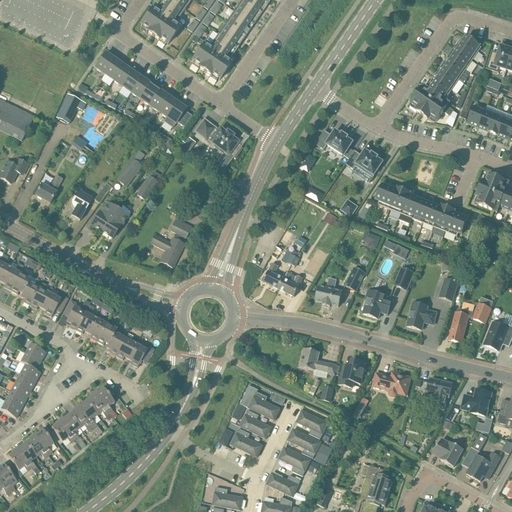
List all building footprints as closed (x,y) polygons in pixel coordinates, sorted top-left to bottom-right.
[(168,0),(162,0),(156,9),(167,16),(176,22),(184,11),(168,0)] [(191,0),(168,0),(184,11),(191,0)] [(214,2),(211,0),(207,0),(203,8),(208,11),(214,2)] [(262,14),(241,0),(234,11),(254,25),(262,14)] [(270,3),(266,0),(241,0),(262,14),(270,3)] [(222,7),(217,3),(210,13),(215,16),(222,7)] [(154,7),(141,26),(148,31),(147,33),(153,37),(167,16),(156,9),(154,7)] [(206,13),(201,9),(195,19),(200,23),(206,13)] [(254,25),(234,11),(226,23),(246,37),(254,25)] [(214,18),(209,15),(202,24),(207,28),(214,18)] [(176,22),(167,16),(153,37),(159,41),(160,40),(167,45),(181,25),(176,22)] [(198,24),(194,20),(187,30),(192,33),(198,24)] [(246,37),(226,23),(218,35),(238,48),(246,37)] [(201,25),(194,35),(200,39),(206,29),(201,25)] [(213,32),(205,43),(210,46),(219,52),(230,60),(238,48),(218,35),(217,36),(213,32)] [(473,62),(482,49),(463,36),(454,49),(473,62)] [(205,43),(192,62),(199,67),(199,68),(205,73),(219,52),(210,46),(205,43)] [(507,71),(511,53),(511,50),(510,50),(511,48),(502,45),(498,58),(491,56),(487,70),(498,73),(500,68),(507,71)] [(466,72),(473,62),(454,49),(447,59),(466,72)] [(219,52),(205,73),(211,77),(212,75),(219,81),(232,62),(230,60),(219,52)] [(114,60),(105,54),(95,68),(104,75),(114,60)] [(447,59),(440,69),(459,82),(463,84),(470,75),(466,72),(447,59)] [(104,75),(100,81),(109,87),(113,81),(123,66),(114,60),(104,75)] [(132,73),(123,66),(113,81),(122,87),(132,73)] [(452,91),(459,82),(440,69),(434,79),(452,91)] [(478,84),(483,73),(479,71),(460,118),(465,120),(480,85),(478,84)] [(141,79),(132,73),(122,87),(131,93),(141,79)] [(150,85),(141,79),(131,93),(140,99),(150,85)] [(427,88),(445,101),(452,91),(434,79),(427,88)] [(159,91),(150,85),(140,99),(149,106),(159,91)] [(422,89),(417,97),(429,105),(437,95),(427,88),(425,91),(422,89)] [(168,97),(159,91),(149,106),(158,112),(168,97)] [(437,95),(429,105),(442,114),(443,113),(450,118),(454,112),(447,107),(449,104),(445,101),(437,95)] [(56,119),(69,125),(77,109),(82,112),(86,105),(68,96),(56,119)] [(177,104),(168,97),(158,112),(167,118),(177,104)] [(429,105),(417,97),(412,104),(418,108),(416,111),(422,116),(429,105)] [(30,133),(27,131),(33,118),(0,101),(0,130),(22,142),(24,136),(27,138),(30,133)] [(167,119),(164,123),(173,129),(176,125),(177,123),(184,128),(192,117),(185,112),(186,110),(177,104),(167,119)] [(429,105),(422,116),(429,120),(431,117),(437,122),(442,114),(429,105)] [(479,128),(489,133),(495,116),(497,111),(488,107),(485,112),(479,128)] [(468,124),(479,128),(485,112),(475,108),(468,124)] [(489,133),(499,137),(505,120),(495,116),(489,133)] [(499,137),(508,141),(511,132),(511,123),(505,120),(499,137)] [(214,129),(204,121),(195,132),(207,141),(209,138),(212,141),(211,142),(216,146),(214,147),(215,148),(225,134),(220,130),(218,133),(214,130),(214,129)] [(327,145),(344,157),(353,143),(347,139),(348,138),(342,134),(341,136),(335,132),(332,137),(325,132),(316,145),(324,150),(327,145)] [(225,134),(215,148),(223,153),(224,152),(228,156),(229,155),(235,159),(243,149),(242,148),(243,146),(242,145),(241,146),(231,139),(232,137),(227,133),(226,135),(225,134)] [(80,153),(87,144),(77,137),(70,146),(80,153)] [(185,144),(180,141),(177,146),(188,154),(193,146),(187,141),(185,144)] [(134,158),(117,181),(126,188),(141,167),(142,168),(143,166),(139,163),(145,155),(140,151),(134,158)] [(353,170),(356,167),(373,178),(383,163),(377,159),(377,158),(372,155),(371,156),(365,152),(362,157),(355,152),(355,151),(345,166),(346,165),(353,170)] [(306,155),(300,168),(308,172),(314,158),(306,155)] [(28,166),(17,160),(14,167),(6,163),(0,174),(0,179),(11,186),(17,174),(22,177),(28,166)] [(226,168),(221,164),(216,170),(222,174),(226,168)] [(150,177),(137,195),(144,201),(156,182),(160,177),(154,172),(150,178),(150,177)] [(492,194),(497,180),(489,176),(486,183),(483,182),(480,189),(492,194)] [(35,196),(50,205),(56,194),(55,193),(62,181),(56,177),(49,190),(41,186),(35,196)] [(506,183),(497,180),(492,194),(503,199),(507,190),(503,189),(506,183)] [(382,187),(377,201),(380,202),(378,205),(378,206),(387,210),(390,211),(399,190),(396,189),(383,184),(382,187)] [(94,201),(99,205),(111,189),(106,185),(94,201)] [(492,194),(480,189),(477,196),(480,198),(477,205),(486,208),(492,194)] [(399,190),(390,211),(392,211),(399,215),(401,215),(410,194),(408,194),(399,190)] [(500,207),(510,211),(511,205),(511,192),(507,190),(503,199),(500,207)] [(80,222),(92,200),(77,191),(73,198),(74,198),(72,201),(72,203),(71,204),(72,206),(72,208),(73,209),(75,210),(71,217),(80,222)] [(322,196),(315,192),(312,199),(319,203),(322,196)] [(401,215),(399,221),(410,225),(412,220),(420,199),(420,198),(410,194),(401,215)] [(486,208),(497,213),(500,207),(503,199),(492,194),(486,208)] [(420,199),(412,220),(423,224),(431,203),(420,199)] [(351,218),(358,208),(348,201),(341,211),(351,218)] [(176,216),(183,206),(176,202),(170,212),(176,216)] [(431,203),(423,224),(424,224),(434,229),(442,208),(432,203),(431,203)] [(111,221),(118,211),(107,204),(101,214),(99,213),(91,226),(102,233),(110,220),(111,221)] [(364,208),(358,217),(362,220),(368,211),(364,208)] [(442,208),(434,229),(436,229),(445,233),(453,212),(444,208),(442,208)] [(110,220),(102,233),(112,240),(120,227),(121,228),(128,217),(118,211),(111,221),(110,220)] [(453,212),(445,233),(448,234),(457,238),(459,234),(461,235),(462,235),(467,221),(468,218),(469,218),(456,213),(453,212)] [(328,214),(323,222),(332,228),(337,220),(328,214)] [(173,269),(185,246),(180,243),(182,238),(185,239),(191,229),(176,221),(170,232),(176,235),(173,240),(172,239),(170,244),(155,236),(150,245),(166,252),(160,263),(173,269)] [(366,232),(363,241),(371,244),(369,247),(376,250),(381,239),(366,232)] [(296,245),(301,248),(306,241),(300,238),(296,245)] [(386,241),(384,247),(389,250),(392,244),(386,241)] [(271,256),(277,260),(283,251),(282,250),(276,247),(271,256)] [(0,282),(2,284),(10,269),(4,266),(8,258),(3,256),(1,259),(0,261),(0,282)] [(299,260),(295,258),(291,266),(296,268),(299,260)] [(313,274),(319,265),(310,259),(304,268),(313,274)] [(442,262),(442,271),(453,271),(453,262),(442,262)] [(263,283),(279,290),(284,280),(274,275),(278,267),(273,264),(269,273),(268,273),(263,283)] [(400,267),(393,286),(406,291),(413,273),(400,267)] [(15,271),(10,269),(2,284),(5,286),(4,288),(10,292),(22,271),(17,268),(15,271)] [(345,287),(356,292),(365,275),(354,269),(345,287)] [(19,293),(22,295),(23,295),(29,283),(30,283),(31,280),(26,277),(27,274),(22,271),(10,292),(17,296),(19,293)] [(284,280),(279,290),(294,298),(299,288),(303,279),(298,276),(293,285),(284,280)] [(24,303),(30,307),(42,285),(42,286),(43,283),(37,280),(34,286),(30,283),(29,283),(23,295),(22,295),(20,298),(25,301),(24,303)] [(457,284),(445,280),(440,298),(452,302),(457,284)] [(42,285),(30,307),(37,311),(38,308),(42,310),(50,294),(53,290),(42,285),(42,286),(42,285)] [(331,306),(339,308),(342,293),(334,291),(334,289),(328,287),(327,290),(319,288),(316,303),(323,305),(323,306),(330,308),(331,306)] [(363,315),(378,320),(381,311),(388,314),(392,303),(384,301),(385,297),(369,292),(366,300),(368,301),(363,315)] [(50,294),(42,310),(46,312),(45,315),(51,319),(55,312),(60,315),(69,300),(63,297),(57,294),(56,297),(50,294)] [(70,301),(62,316),(68,319),(66,322),(70,325),(69,327),(76,331),(88,308),(90,304),(85,301),(82,307),(80,311),(75,308),(76,304),(70,301)] [(428,308),(413,304),(407,327),(422,331),(424,323),(433,326),(436,314),(427,312),(428,308)] [(459,310),(457,314),(468,317),(468,319),(473,320),(486,325),(492,310),(478,305),(474,314),(459,310)] [(88,308),(76,331),(82,335),(84,332),(87,334),(95,319),(90,316),(92,313),(93,311),(88,308)] [(461,344),(468,319),(468,317),(457,314),(456,314),(449,341),(461,344)] [(101,322),(95,319),(87,334),(92,337),(91,339),(97,342),(106,325),(108,321),(103,318),(101,322)] [(106,325),(97,342),(103,346),(105,343),(108,345),(115,333),(116,331),(111,328),(113,324),(108,321),(106,325)] [(0,336),(0,340),(1,341),(5,343),(7,339),(13,329),(8,327),(5,325),(0,322),(0,327),(6,331),(2,337),(2,338),(0,336)] [(509,348),(511,339),(511,328),(504,325),(502,328),(493,324),(484,346),(499,353),(502,345),(509,348)] [(120,336),(115,333),(108,345),(106,349),(111,351),(109,354),(116,357),(127,336),(122,333),(120,336)] [(124,359),(128,361),(136,345),(131,342),(132,339),(127,336),(116,357),(122,361),(124,359)] [(142,348),(136,345),(128,361),(132,363),(130,366),(137,369),(141,362),(146,365),(154,351),(143,345),(142,348)] [(25,355),(41,363),(46,354),(30,346),(25,355)] [(304,350),(300,368),(315,371),(313,377),(327,380),(328,374),(335,376),(337,367),(318,362),(319,354),(304,350)] [(25,355),(20,364),(24,367),(25,366),(36,372),(41,363),(25,355)] [(361,385),(366,365),(352,362),(350,368),(344,367),(339,386),(352,389),(354,383),(361,385)] [(35,383),(40,374),(36,372),(25,366),(24,367),(20,375),(35,383)] [(20,375),(15,384),(31,392),(35,383),(20,375)] [(376,375),(373,388),(389,391),(389,392),(389,393),(389,395),(390,397),(392,399),(396,399),(398,397),(399,396),(399,395),(406,396),(410,379),(393,375),(392,379),(376,375)] [(309,391),(309,392),(313,394),(314,395),(317,389),(320,382),(315,380),(313,387),(311,386),(309,391)] [(417,400),(414,412),(423,414),(425,406),(444,411),(445,409),(448,395),(450,395),(452,386),(430,380),(427,393),(425,401),(417,400)] [(15,384),(10,393),(26,402),(31,392),(15,384)] [(249,387),(240,404),(249,409),(275,421),(280,410),(266,403),(267,399),(268,399),(257,393),(258,391),(249,387)] [(321,399),(320,401),(328,403),(330,404),(334,390),(324,387),(321,399)] [(103,389),(95,396),(112,418),(113,420),(117,417),(110,408),(115,404),(103,389)] [(471,414),(486,418),(492,394),(476,391),(474,399),(465,396),(461,410),(471,412),(471,414)] [(10,393),(5,403),(21,411),(26,402),(10,393)] [(278,395),(274,403),(282,407),(283,404),(286,399),(278,395)] [(95,396),(86,403),(97,417),(102,413),(105,418),(108,421),(112,418),(95,396)] [(363,399),(353,418),(357,420),(367,401),(363,399)] [(501,412),(498,424),(506,426),(507,420),(511,421),(511,399),(511,402),(508,414),(501,412)] [(5,403),(1,412),(16,420),(21,411),(5,403)] [(92,421),(97,417),(86,403),(77,409),(94,431),(98,428),(92,421)] [(77,409),(69,416),(80,430),(85,427),(90,434),(94,431),(77,409)] [(246,416),(240,427),(266,440),(272,428),(257,421),(259,416),(249,411),(246,416)] [(323,435),(328,424),(302,412),(297,423),(312,430),(310,435),(321,440),(323,435)] [(80,430),(69,416),(60,423),(75,442),(78,439),(75,434),(80,430)] [(449,432),(452,425),(444,422),(442,430),(449,432)] [(71,444),(75,442),(60,423),(51,430),(62,444),(67,440),(71,444)] [(239,429),(232,446),(257,458),(263,447),(248,440),(251,434),(239,429)] [(316,455),(321,443),(294,430),(288,442),(305,449),(303,454),(314,459),(316,455)] [(43,431),(34,438),(44,452),(48,457),(48,456),(52,454),(49,449),(53,446),(43,431)] [(327,432),(322,441),(328,444),(332,434),(327,432)] [(472,449),(462,466),(470,470),(467,475),(481,483),(484,478),(489,481),(501,459),(492,454),(488,463),(477,457),(480,453),(487,439),(480,435),(473,449),(472,449)] [(34,438),(25,445),(36,459),(41,455),(44,459),(48,457),(44,452),(34,438)] [(441,461),(454,468),(463,451),(450,444),(450,445),(442,441),(433,456),(441,460),(441,461)] [(511,448),(511,444),(506,442),(502,451),(509,455),(511,448)] [(77,444),(73,448),(77,454),(82,450),(78,445),(77,444)] [(25,445),(17,451),(31,470),(36,476),(40,473),(35,467),(31,462),(36,459),(25,445)] [(323,445),(314,463),(320,466),(323,467),(325,468),(333,450),(323,445)] [(305,472),(311,461),(285,449),(279,460),(294,467),(292,472),(303,477),(305,472)] [(27,473),(31,470),(17,451),(8,457),(18,472),(23,468),(27,473)] [(246,460),(234,454),(231,460),(243,466),(246,460)] [(313,462),(309,472),(315,475),(320,466),(314,463),(313,462)] [(4,466),(0,468),(0,479),(9,491),(11,494),(12,495),(15,492),(12,489),(13,489),(18,485),(14,480),(4,466)] [(385,508),(392,483),(388,482),(389,479),(387,479),(389,473),(370,467),(361,497),(368,499),(367,502),(370,503),(370,505),(378,508),(380,509),(381,506),(385,508)] [(239,480),(226,474),(223,480),(236,486),(239,480)] [(273,474),(267,485),(293,498),(298,486),(300,482),(290,477),(287,481),(273,474)] [(9,491),(0,479),(0,491),(2,490),(8,498),(11,494),(9,491)] [(215,493),(213,506),(241,511),(243,499),(228,496),(228,491),(216,489),(215,493)] [(318,501),(316,504),(318,505),(325,508),(327,505),(332,495),(325,491),(323,490),(318,501)] [(376,511),(378,508),(370,505),(370,503),(367,502),(368,499),(361,497),(355,511),(376,511)] [(282,498),(280,506),(264,503),(262,511),(301,511),(302,509),(293,507),(293,503),(282,498)]
